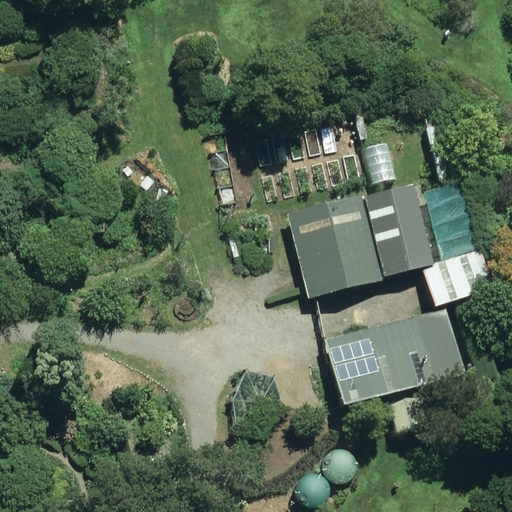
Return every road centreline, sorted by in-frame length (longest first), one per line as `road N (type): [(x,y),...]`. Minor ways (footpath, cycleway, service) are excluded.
road 1 (track): [(416,294),(213,347),(0,330)]
road 2 (track): [(189,511),(202,449),(201,380),(217,336),(235,309),(278,278)]
